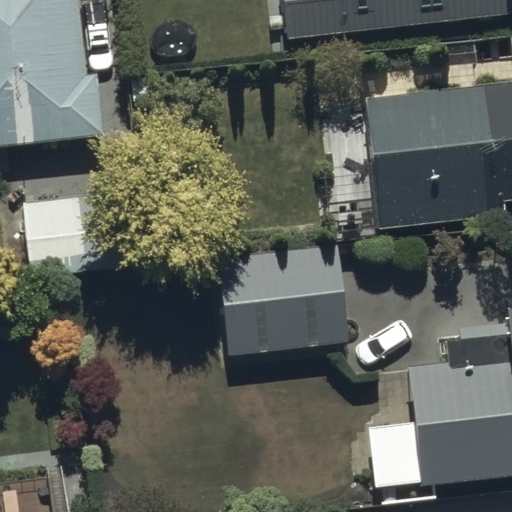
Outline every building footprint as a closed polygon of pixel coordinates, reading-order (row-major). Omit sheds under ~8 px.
[(80,91),(69,0),(0,0),(0,159),(102,148),(95,89),(80,91)] [(511,0),(275,0),(281,52),(511,29),(511,0)] [(511,96),(362,112),(375,243),(505,230),(504,215),(511,213),(511,96)] [(104,200),(20,213),(32,290),(116,276),(104,200)] [(210,272),(222,368),(347,352),(334,256),(210,272)] [(412,432),(365,435),(371,499),(418,495),(419,500),(511,491),(511,335),(456,338),(457,356),(445,356),(446,374),(408,377),(412,432)]
